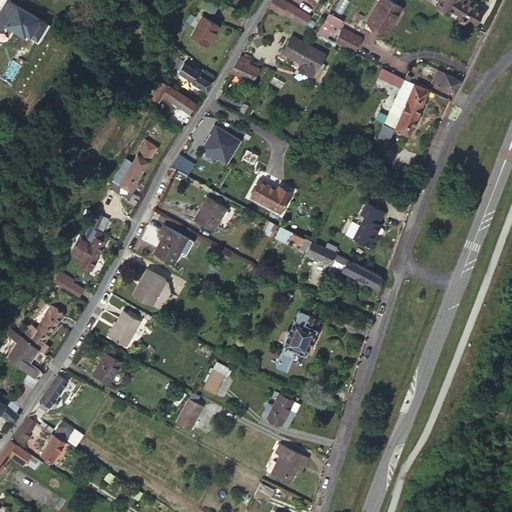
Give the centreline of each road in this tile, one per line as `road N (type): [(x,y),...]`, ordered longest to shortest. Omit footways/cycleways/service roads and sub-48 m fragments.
road 1 (unclassified): [(269,0),(0,447)]
road 2 (unclassified): [(402,264),(322,511)]
road 3 (secondary): [(455,286),(369,511)]
road 4 (unclassified): [(511,56),(449,133),(402,264)]
road 5 (secondary): [(511,142),(455,286)]
